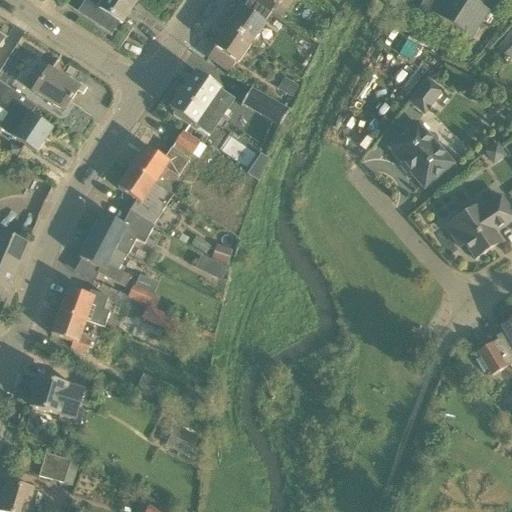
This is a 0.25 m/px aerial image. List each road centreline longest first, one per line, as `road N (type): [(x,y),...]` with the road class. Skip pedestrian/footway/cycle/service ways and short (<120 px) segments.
road 1 (tertiary): [(6,362),(44,259),(138,94)]
road 2 (unclassified): [(468,307),(358,179)]
road 3 (unclassified): [(138,94),(0,3)]
